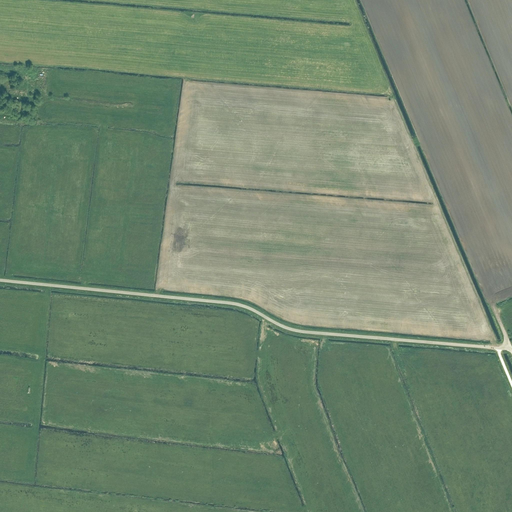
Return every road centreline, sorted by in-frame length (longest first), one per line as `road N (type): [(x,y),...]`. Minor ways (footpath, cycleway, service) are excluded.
road 1 (unclassified): [(508,344),(300,331),(233,303),(0,280)]
road 2 (track): [(351,0),(492,347)]
